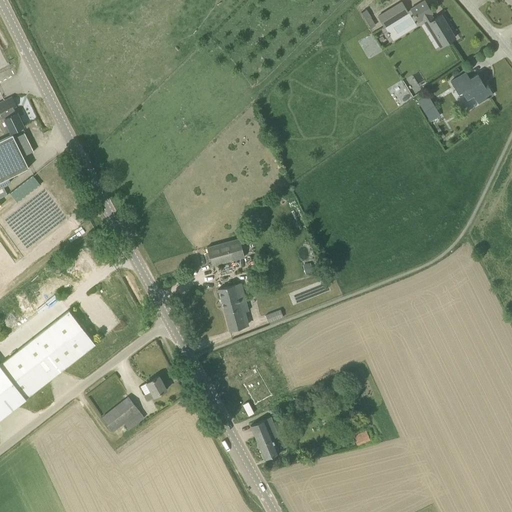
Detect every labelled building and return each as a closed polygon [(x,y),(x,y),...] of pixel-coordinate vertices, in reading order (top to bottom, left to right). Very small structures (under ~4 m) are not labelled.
[(398,0),(383,0),(370,8),(375,16),(399,1),(398,0)] [(424,1),(410,9),(418,22),(423,20),(429,30),(432,27),(442,44),(455,37),(441,15),(434,19),(431,14),(432,13),(424,1)] [(409,15),(402,2),(396,6),(404,18),(409,15)] [(361,12),(371,27),(376,24),(366,9),(361,12)] [(377,17),(385,30),(390,27),(382,14),(377,17)] [(0,83),(11,80),(8,70),(0,72),(0,83)] [(470,79),(466,72),(451,81),(455,88),(459,86),(466,100),(473,96),(478,104),(493,94),(488,85),(485,87),(477,74),(470,79)] [(418,101),(428,118),(438,112),(428,95),(418,101)] [(17,106),(12,97),(0,102),(0,125),(4,134),(10,130),(11,133),(24,126),(17,113),(16,113),(13,108),(17,106)] [(24,133),(14,138),(23,156),(33,151),(33,152),(34,152),(24,132),(24,133)] [(0,187),(7,184),(5,179),(29,168),(23,156),(14,138),(12,134),(0,140),(0,188),(0,189),(0,188),(0,187)] [(207,247),(212,266),(245,257),(240,238),(207,247)] [(311,264),(303,266),(304,274),(313,272),(311,264)] [(245,296),(241,283),(218,290),(224,312),(240,307),(238,298),(245,296)] [(249,311),(245,296),(238,298),(240,307),(224,312),(230,331),(246,326),(246,325),(242,313),(249,311)] [(268,323),(283,317),(280,310),(265,315),(268,323)] [(25,399),(95,344),(69,311),(0,364),(0,418),(25,399)] [(255,365),(239,374),(244,383),(243,384),(247,390),(244,392),(247,397),(250,396),(255,405),(276,393),(264,372),(261,374),(255,365)] [(155,397),(166,390),(158,376),(146,383),(152,392),(144,396),(147,401),(154,397),(155,397)] [(112,431),(123,423),(139,411),(140,410),(128,397),(102,418),(112,431)] [(264,459),(279,452),(274,439),(279,437),(270,417),(250,425),(264,459)] [(367,430),(354,436),(358,446),(371,440),(367,430)]
